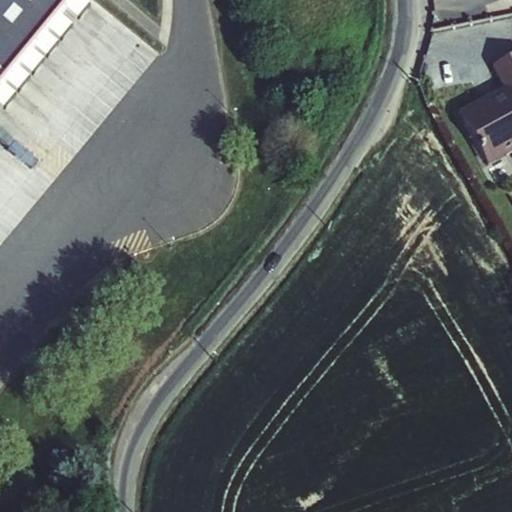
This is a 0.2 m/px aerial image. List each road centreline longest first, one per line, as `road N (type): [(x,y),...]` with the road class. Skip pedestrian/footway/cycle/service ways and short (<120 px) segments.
road 1 (residential): [(123,511),(126,471),(146,415),(301,228),(382,98),(401,49),(403,0)]
road 2 (unclassified): [(0,358),(160,176),(189,0)]
